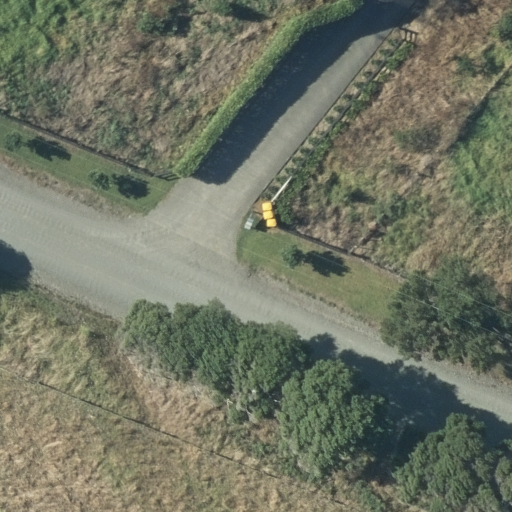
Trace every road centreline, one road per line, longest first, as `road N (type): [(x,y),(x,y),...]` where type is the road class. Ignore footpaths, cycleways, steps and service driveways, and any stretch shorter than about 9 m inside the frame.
road 1 (unclassified): [(511,425),(0,213)]
road 2 (unknown): [(166,288),(406,0)]
